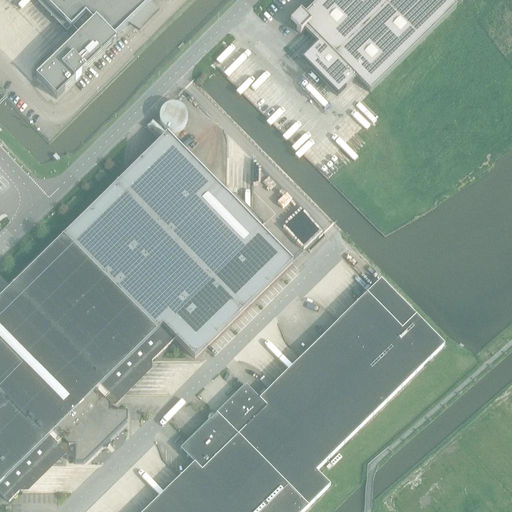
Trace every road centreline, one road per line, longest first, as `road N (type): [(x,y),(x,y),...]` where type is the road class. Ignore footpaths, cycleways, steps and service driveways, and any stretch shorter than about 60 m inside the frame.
road 1 (unclassified): [(69,511),(338,244)]
road 2 (unclassified): [(45,205),(252,0)]
road 3 (unknown): [(237,15),(309,109),(333,111)]
